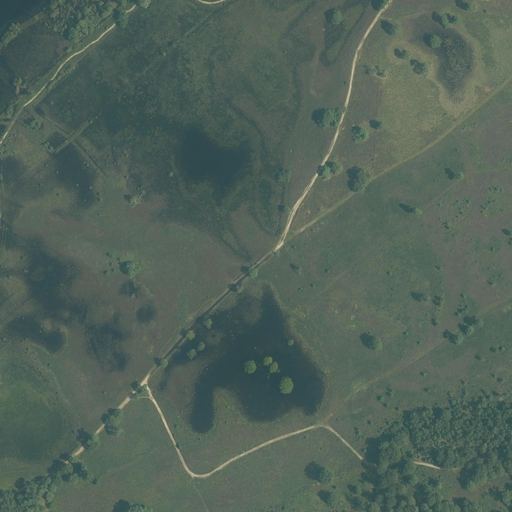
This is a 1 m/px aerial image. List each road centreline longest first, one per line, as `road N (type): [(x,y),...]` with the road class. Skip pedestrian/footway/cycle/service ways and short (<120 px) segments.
road 1 (track): [(391,0),(361,43),(330,151),(278,246),(142,380)]
road 2 (track): [(142,380),(52,473),(0,496)]
